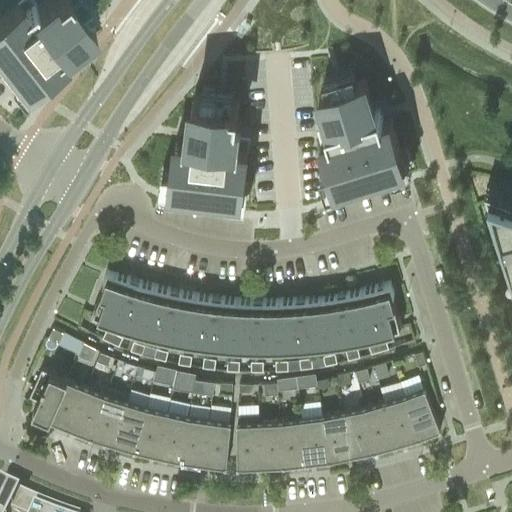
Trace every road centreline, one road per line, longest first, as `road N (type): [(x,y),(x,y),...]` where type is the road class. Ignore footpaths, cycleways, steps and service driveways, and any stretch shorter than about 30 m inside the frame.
road 1 (residential): [(0,433),(42,315),(99,209),(124,203),(139,225),(251,252),(391,221),(413,237),(484,472)]
road 2 (tertiary): [(77,184),(206,0)]
road 3 (tertiary): [(172,0),(48,169)]
road 4 (residential): [(162,511),(111,502),(0,454)]
road 5 (tertiary): [(0,323),(77,184)]
road 6 (residential): [(484,472),(339,511)]
